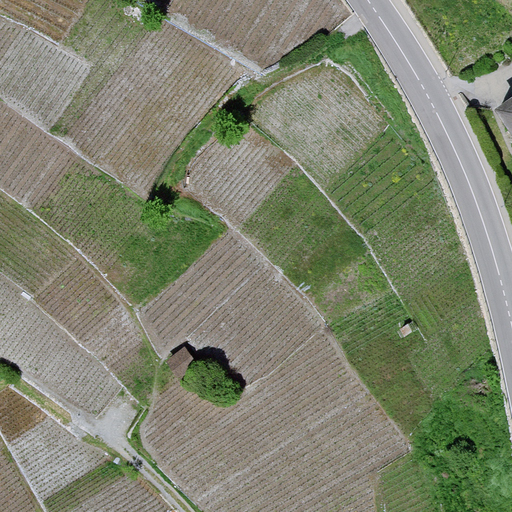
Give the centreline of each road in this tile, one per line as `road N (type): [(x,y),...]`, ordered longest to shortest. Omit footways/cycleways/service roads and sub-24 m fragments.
road 1 (secondary): [(367,0),(453,149),(511,329)]
road 2 (track): [(188,511),(78,414)]
